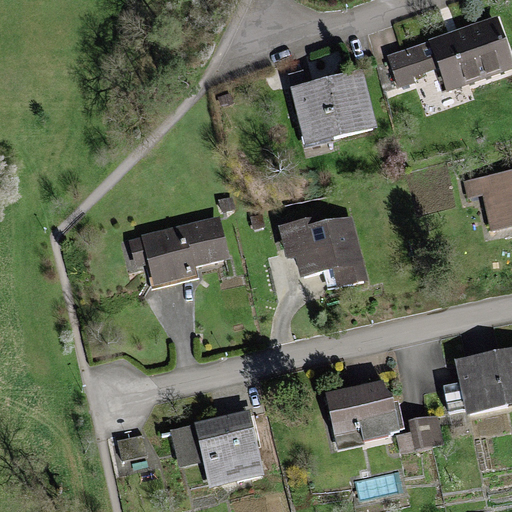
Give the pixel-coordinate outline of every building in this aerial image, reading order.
[(511,54),(501,20),(389,55),(399,86),(445,72),(451,90),(511,71),(511,54)] [(367,73),(299,88),(312,145),(380,130),(367,73)] [(493,231),(511,227),(511,172),(465,182),(469,199),(486,196),(493,231)] [(371,280),(356,217),(319,226),(318,220),(284,228),(292,263),(301,261),(306,280),(339,272),(342,287),(371,280)] [(223,218),(143,238),(156,291),(199,281),(196,270),(233,261),(223,218)] [(511,353),(463,364),(474,419),(511,410),(511,353)] [(410,430),(397,379),(331,395),(344,447),(410,430)] [(272,477),(255,411),(174,431),(184,469),(210,463),(217,490),(272,477)]
